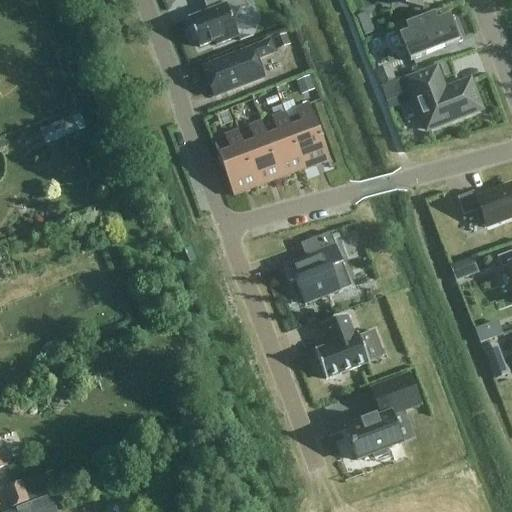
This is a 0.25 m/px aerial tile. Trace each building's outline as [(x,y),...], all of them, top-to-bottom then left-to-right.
[(188,21),(191,28),(189,29),(188,32),(192,42),(194,43),(196,42),(199,49),(214,43),(216,47),(238,38),(233,25),(238,12),(247,9),(243,0),(209,0),(214,11),(188,21)] [(393,32),(400,49),(404,48),(410,63),(462,43),(454,23),(450,25),(445,11),(393,32)] [(375,15),(364,19),(372,38),(383,34),(375,15)] [(255,61),(274,53),(270,42),(202,69),(214,98),(263,79),(255,61)] [(407,82),(426,131),(480,111),(469,83),(443,93),(435,71),(407,82)] [(301,165),(303,171),(329,161),(308,106),(295,110),(298,117),(286,122),(302,164),(301,165)] [(277,173),(280,180),(303,171),(301,165),(302,164),(286,122),(287,121),(284,114),(272,119),(274,126),(262,131),(278,173),(277,173)] [(253,182),(256,189),(280,180),(277,173),(278,173),(262,131),(263,130),(261,123),(248,128),(250,135),(239,139),(238,140),(254,182),(253,182)] [(215,147),(214,147),(233,197),(256,189),(253,182),(254,182),(238,140),(239,139),(237,132),(224,137),(227,144),(216,148),(215,147)] [(511,187),(475,201),(473,194),(457,200),(463,217),(475,213),(481,228),(485,227),(486,230),(511,219),(511,187)] [(339,293),(331,270),(342,266),(330,234),(307,243),(312,256),(282,268),(289,286),(296,284),(304,306),(339,293)] [(508,267),(511,277),(511,252),(496,258),(501,270),(508,267)] [(329,347),(315,352),(326,381),(369,365),(358,336),(354,338),(346,316),(321,326),(329,347)] [(419,406),(408,377),(370,391),(381,419),(375,421),(375,419),(360,424),(361,427),(345,433),(356,462),(372,456),(374,460),(388,455),(387,451),(401,446),(391,417),(419,406)] [(19,480),(20,482),(2,489),(9,510),(30,502),(34,511),(47,506),(35,474),(19,480)]
